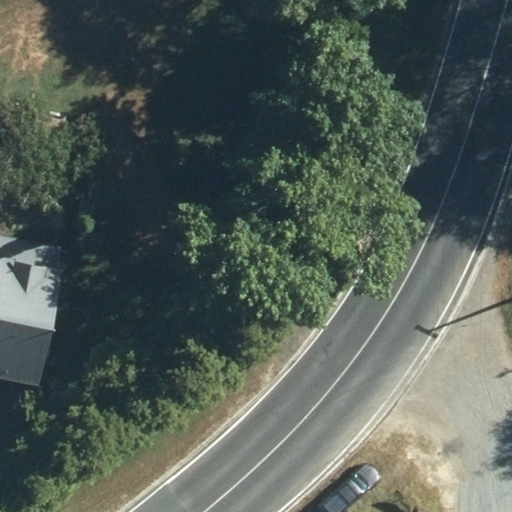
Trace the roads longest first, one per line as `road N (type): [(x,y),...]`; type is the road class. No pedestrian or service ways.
road 1 (tertiary): [(511,72),(476,202),(306,435),(223,511)]
road 2 (track): [(476,202),(511,507)]
